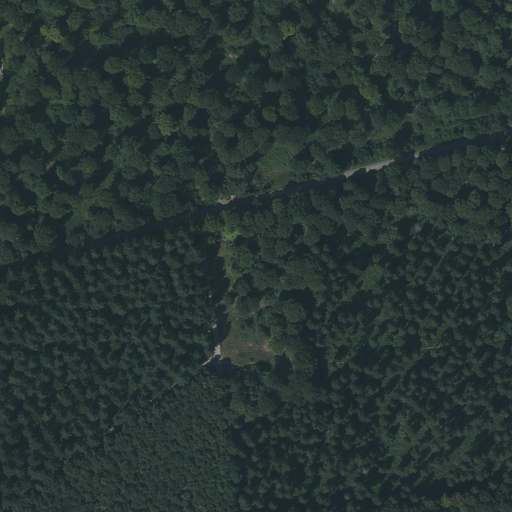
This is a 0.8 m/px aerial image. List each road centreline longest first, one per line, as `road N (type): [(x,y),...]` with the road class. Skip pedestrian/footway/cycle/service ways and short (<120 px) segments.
road 1 (tertiary): [(511,128),(0,268)]
road 2 (track): [(235,511),(194,216)]
road 3 (track): [(213,352),(0,496)]
